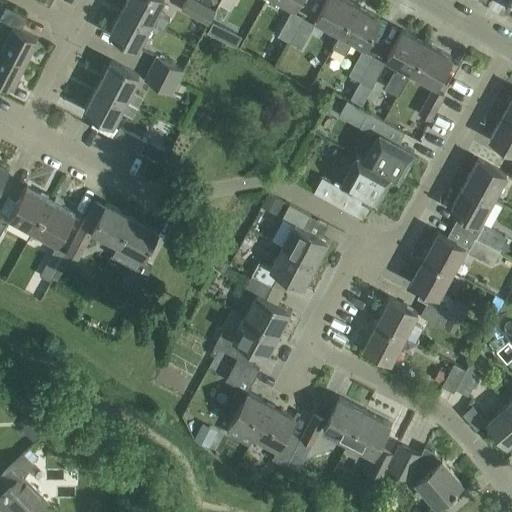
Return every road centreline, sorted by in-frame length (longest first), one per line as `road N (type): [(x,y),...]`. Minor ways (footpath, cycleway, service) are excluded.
road 1 (residential): [(363,234),(272,187),(163,198),(29,131)]
road 2 (residential): [(363,234),(393,245),(409,240),(511,53)]
road 3 (residential): [(511,481),(452,417),(306,347)]
road 4 (residential): [(306,347),(363,234)]
